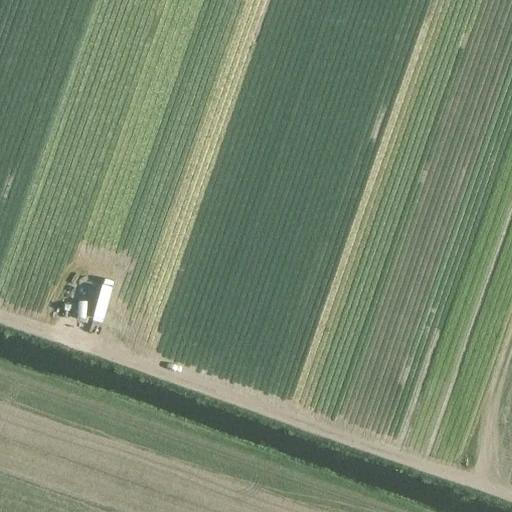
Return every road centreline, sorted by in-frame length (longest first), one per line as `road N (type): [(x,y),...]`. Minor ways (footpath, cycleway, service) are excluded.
road 1 (track): [(511,497),(0,314)]
road 2 (track): [(511,335),(461,479)]
